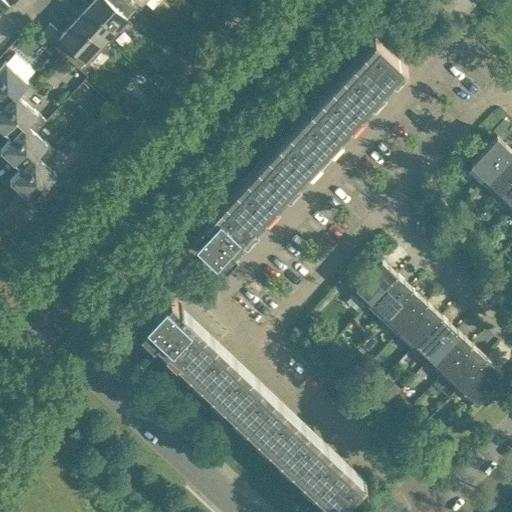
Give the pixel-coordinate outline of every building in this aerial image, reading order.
[(9,6),(2,0),(0,0),(0,13),(1,14),(9,6)] [(107,38),(134,9),(123,0),(92,0),(80,14),(107,38)] [(158,0),(123,0),(134,9),(142,0),(145,0),(153,6),(158,0)] [(79,68),(107,38),(80,14),(62,34),(50,23),(40,32),(79,68)] [(232,244),(402,63),(406,67),(408,66),(375,35),(192,231),(225,261),(237,248),(232,244)] [(15,53),(8,61),(6,60),(0,65),(0,104),(2,106),(2,107),(16,91),(26,100),(37,88),(26,78),(34,70),(15,53)] [(161,72),(154,79),(160,84),(167,77),(161,72)] [(47,119),(26,100),(16,91),(2,107),(2,106),(0,108),(0,125),(11,136),(12,137),(26,122),(36,130),(47,119)] [(56,150),(36,130),(26,122),(12,137),(11,136),(1,148),(0,146),(0,156),(4,152),(21,167),(22,168),(35,153),(45,162),(56,150)] [(486,177),(511,149),(511,148),(497,135),(467,166),(483,181),(486,177)] [(511,149),(486,177),(501,191),(511,179),(511,149)] [(66,180),(45,162),(35,153),(22,168),(21,167),(10,179),(22,190),(11,202),(29,219),(66,180)] [(511,179),(501,191),(511,200),(511,179)] [(0,250),(20,230),(1,212),(0,213),(0,250)] [(381,257),(355,285),(371,300),(397,272),(381,257)] [(382,318),(412,286),(397,272),(371,300),(367,304),(382,318)] [(397,332),(427,299),(412,286),(382,318),(397,332)] [(361,482),(259,387),(180,313),(184,308),(171,296),(140,329),(153,341),(157,337),(338,506),(334,510),(336,511),(366,480),(364,478),(361,482)] [(427,299),(401,327),(416,341),(442,313),(427,299)] [(442,313),(416,341),(431,355),(457,327),(442,313)] [(457,327),(431,355),(446,369),(472,341),(457,327)] [(472,341),(446,369),(460,383),(487,355),(472,341)] [(487,355),(460,383),(476,397),(502,369),(487,355)]
